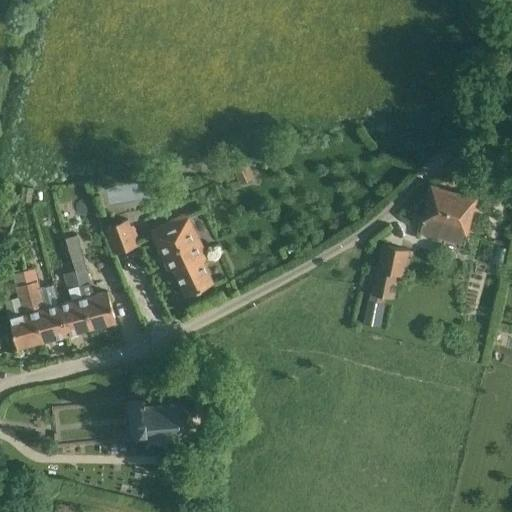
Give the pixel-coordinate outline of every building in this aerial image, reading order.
[(229,161),(239,184),(253,179),(242,155),(229,161)] [(419,232),(462,244),(466,234),(477,196),(430,183),(420,219),(419,232)] [(172,269),(185,295),(213,282),(202,260),(207,257),(188,216),(150,234),(168,271),(172,269)] [(104,227),(114,254),(138,245),(135,237),(138,236),(133,224),(131,225),(128,218),(104,227)] [(75,270),(91,328),(116,321),(108,290),(95,293),(90,282),(77,235),(65,238),(75,271),(75,270)] [(364,324),(379,327),(386,296),(393,298),(398,274),(403,276),(409,249),(380,243),(369,293),(370,293),(364,324)] [(34,270),(24,272),(42,341),(66,334),(58,303),(53,286),(40,289),(34,270)] [(58,303),(66,334),(91,328),(75,270),(75,271),(63,273),(67,290),(79,287),(81,297),(58,303)] [(24,272),(14,275),(17,285),(16,285),(19,297),(5,301),(17,347),(42,341),(24,272)] [(144,436),(144,439),(182,435),(192,423),(191,407),(178,398),(141,401),(141,402),(127,403),(130,437),(144,436)]
